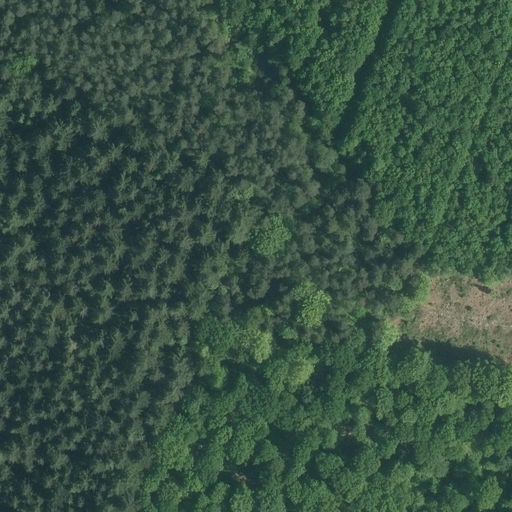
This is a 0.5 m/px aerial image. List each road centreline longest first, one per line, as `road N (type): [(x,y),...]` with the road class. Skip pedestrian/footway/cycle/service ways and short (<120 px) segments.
road 1 (track): [(0,60),(200,155),(244,191),(367,346),(511,374)]
road 2 (track): [(114,511),(192,315),(367,346)]
road 3 (track): [(329,511),(367,418),(367,346)]
road 4 (track): [(192,315),(244,191)]
